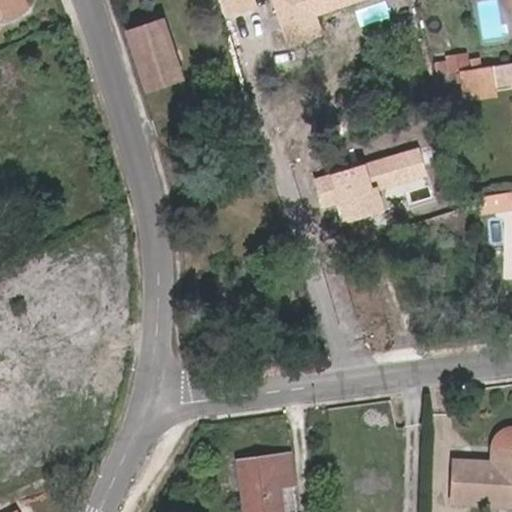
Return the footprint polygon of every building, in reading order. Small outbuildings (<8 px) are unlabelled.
[(0,0),(0,17),(25,9),(22,0),(0,0)] [(270,0),(286,47),(322,35),(315,17),(366,0),(270,0)] [(164,20),(132,29),(148,87),(180,76),(164,20)] [(495,66),(469,71),(473,95),(498,91),(495,66)] [(419,148),(312,177),(320,207),(334,204),(340,224),(382,213),(377,194),(428,180),(419,148)] [(0,428),(25,417),(0,363),(0,428)] [(454,464),(452,505),(511,507),(511,430),(507,431),(503,432),(497,437),(494,441),(492,446),(491,465),(454,464)] [(237,461),(242,511),(279,511),(278,488),(291,487),(288,456),(237,461)]
